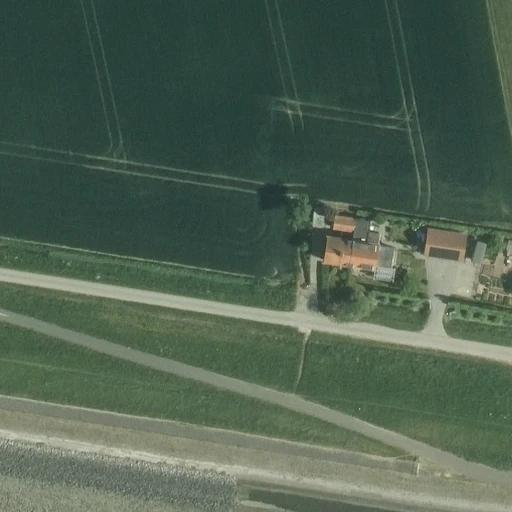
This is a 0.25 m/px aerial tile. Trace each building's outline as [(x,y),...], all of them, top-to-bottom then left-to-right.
[(354,232),(356,218),(336,215),(334,229),(354,232)] [(356,218),(354,232),(353,240),(352,251),(350,265),(375,269),(379,243),(367,242),(370,221),(356,218)] [(396,227),(383,225),(378,256),(392,258),(396,227)] [(461,261),(465,236),(428,230),(424,255),(461,261)] [(352,251),(353,240),(327,236),(323,261),(350,265),(352,251)]
